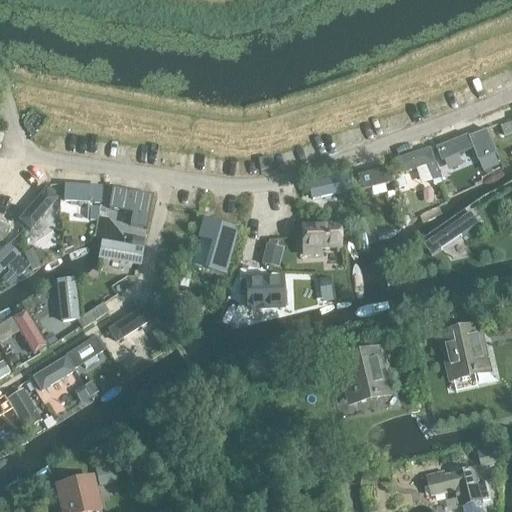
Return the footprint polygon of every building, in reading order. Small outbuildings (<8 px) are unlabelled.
[(441,163),(474,150),(469,136),(436,149),(441,163)] [(400,163),(405,179),(438,168),(433,152),(400,163)] [(443,184),(437,170),(429,173),(435,187),(443,184)] [(311,190),(317,207),(356,195),(350,177),(311,190)] [(405,187),(403,180),(395,183),(396,190),(405,187)] [(379,186),(362,192),(367,204),(384,198),(379,186)] [(101,192),(67,190),(66,207),(100,209),(101,192)] [(112,191),(109,210),(132,215),(130,227),(145,230),(145,231),(146,231),(153,197),(112,190),(112,191)] [(19,226),(32,235),(56,202),(43,192),(19,226)] [(479,229),(468,214),(422,248),(433,263),(479,229)] [(224,275),(237,231),(204,222),(199,239),(213,242),(206,269),(224,275)] [(321,257),(320,250),(342,249),(341,224),(302,226),(304,257),(321,257)] [(31,272),(16,247),(6,253),(16,270),(7,275),(14,287),(33,276),(30,272),(31,272)] [(264,247),(260,267),(274,269),(278,250),(264,247)] [(144,270),(146,252),(100,249),(99,267),(144,270)] [(41,269),(32,251),(23,255),(32,273),(41,269)] [(282,308),(282,307),(286,307),(285,294),(281,294),(281,280),(248,282),(240,283),(240,295),(248,294),(249,310),(282,308)] [(59,285),(61,327),(78,326),(75,284),(59,285)] [(157,321),(148,307),(108,334),(117,347),(157,321)] [(13,320),(33,356),(46,348),(25,313),(13,320)] [(490,372),(483,341),(481,330),(444,338),(454,380),(490,372)] [(77,375),(106,356),(96,341),(67,360),(77,375)] [(388,396),(381,365),(378,354),(342,362),(352,404),(388,396)] [(42,393),(73,374),(65,361),(34,380),(42,393)] [(0,367),(0,379),(12,372),(7,363),(0,367)] [(3,403),(11,415),(37,399),(29,386),(3,403)] [(0,421),(11,415),(3,403),(0,404),(0,421)] [(496,468),(492,453),(480,456),(485,472),(496,468)] [(462,509),(485,504),(477,471),(446,478),(445,475),(429,479),(434,499),(458,493),(462,509)] [(65,511),(97,511),(99,511),(91,480),(60,488),(65,511)]
